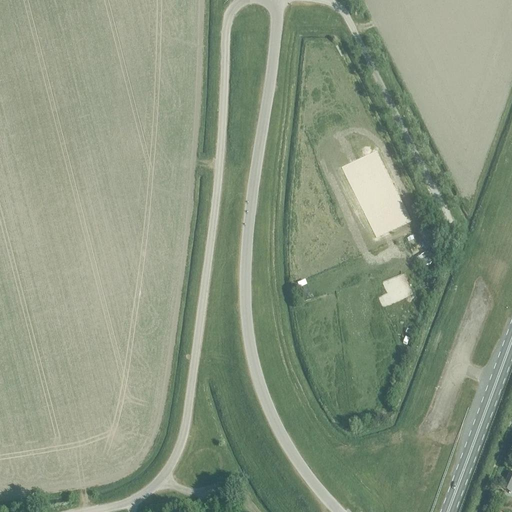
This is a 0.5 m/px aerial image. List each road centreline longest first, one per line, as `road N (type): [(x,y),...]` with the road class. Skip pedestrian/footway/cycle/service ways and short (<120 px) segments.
road 1 (unclassified): [(85,511),(133,502),(163,480),(177,451),(219,164),(226,16),(242,0)]
road 2 (unclassified): [(338,511),(273,423),(244,300),(276,0)]
road 3 (unclassified): [(325,0),(345,14),(453,234)]
road 4 (primary): [(448,511),(511,342)]
